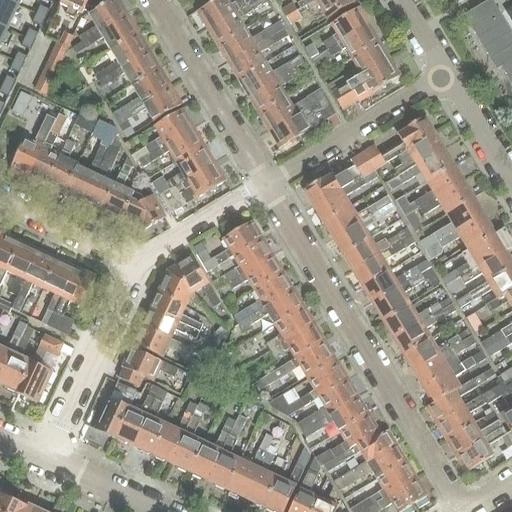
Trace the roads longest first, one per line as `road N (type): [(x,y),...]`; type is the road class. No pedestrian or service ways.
road 1 (residential): [(463,511),(265,184)]
road 2 (residential): [(45,459),(136,262)]
road 3 (residential): [(265,184),(154,0)]
road 4 (residential): [(265,184),(446,75)]
road 5 (residential): [(136,262),(265,184)]
road 6 (residential): [(136,262),(0,198)]
road 7 (unclassified): [(511,181),(446,75)]
road 8 (residential): [(155,511),(45,459)]
